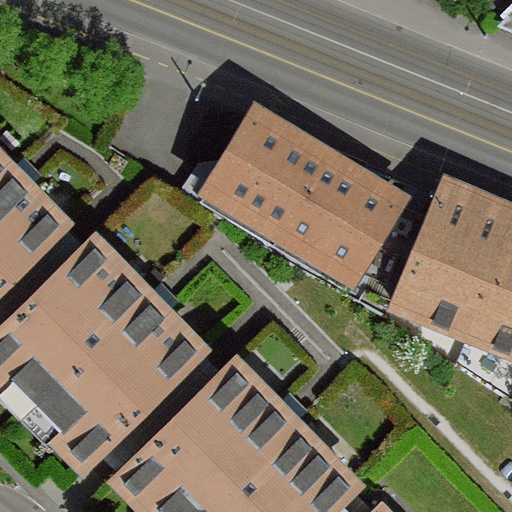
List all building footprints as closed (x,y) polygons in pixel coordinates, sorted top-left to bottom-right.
[(409,195),(255,102),(200,193),(354,286),(409,195)] [(0,180),(11,170),(0,159),(0,180)] [(11,170),(0,180),(0,292),(67,226),(11,170)] [(511,256),(511,224),(443,195),(396,304),(438,320),(479,336),(511,256)] [(90,465),(204,353),(92,239),(0,328),(0,372),(35,408),(90,465)] [(511,256),(479,336),(511,349),(511,256)] [(507,399),(511,385),(511,349),(479,336),(438,320),(429,346),(507,399)] [(294,423),(233,362),(120,473),(158,511),(335,511),(347,501),(358,489),(294,423)]
